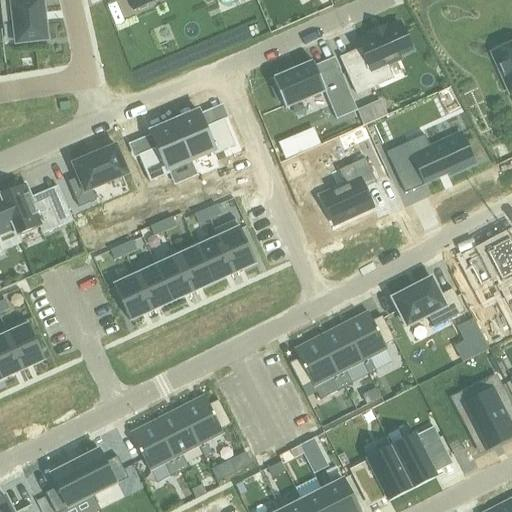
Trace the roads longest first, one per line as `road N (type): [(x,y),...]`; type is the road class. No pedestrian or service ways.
road 1 (residential): [(321,307),(225,71)]
road 2 (residential): [(321,307),(117,409)]
road 3 (residential): [(511,212),(321,307)]
road 4 (residential): [(225,71),(391,0)]
road 5 (residential): [(117,409),(57,277)]
road 6 (residential): [(98,123),(225,71)]
road 7 (residential): [(117,409),(0,467)]
